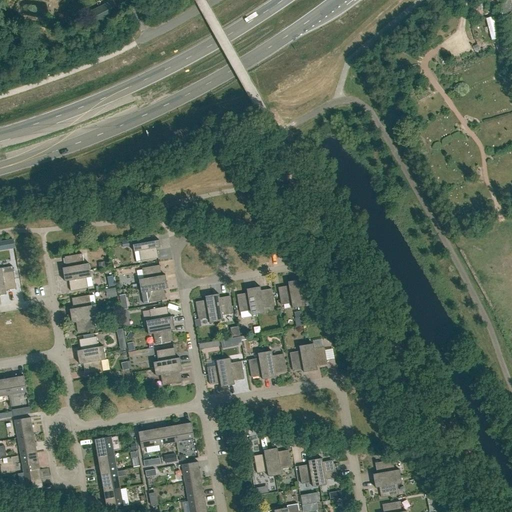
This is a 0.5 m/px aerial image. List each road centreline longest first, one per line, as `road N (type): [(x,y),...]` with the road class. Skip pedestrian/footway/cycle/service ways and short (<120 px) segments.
road 1 (primary): [(0,170),(95,138),(219,79),(336,0)]
road 2 (primary): [(284,0),(105,98),(0,135)]
road 3 (residential): [(203,404),(333,382),(341,392),(345,449)]
road 4 (residential): [(345,449),(206,417)]
road 5 (residential): [(75,426),(203,404)]
road 6 (residential): [(73,411),(43,416),(56,484),(83,479)]
road 7 (residential): [(203,404),(188,281)]
